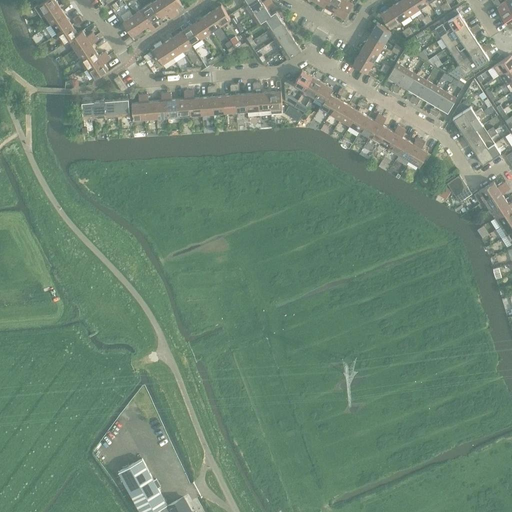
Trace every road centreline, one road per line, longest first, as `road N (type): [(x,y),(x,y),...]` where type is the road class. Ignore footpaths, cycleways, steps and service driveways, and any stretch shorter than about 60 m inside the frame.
road 1 (unclassified): [(236,511),(141,301),(65,218),(28,152)]
road 2 (unclassified): [(511,175),(504,164),(477,181),(444,136),(312,56)]
road 3 (unclassified): [(312,56),(280,73),(144,84),(131,62)]
